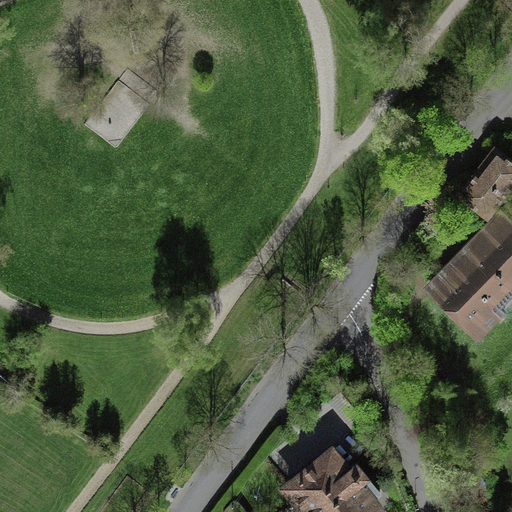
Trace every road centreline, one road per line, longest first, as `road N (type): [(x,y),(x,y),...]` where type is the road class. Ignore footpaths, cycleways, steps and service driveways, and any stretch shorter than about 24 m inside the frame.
road 1 (residential): [(511,78),(346,293)]
road 2 (residential): [(346,293),(186,511)]
road 3 (residential): [(346,293),(434,511)]
